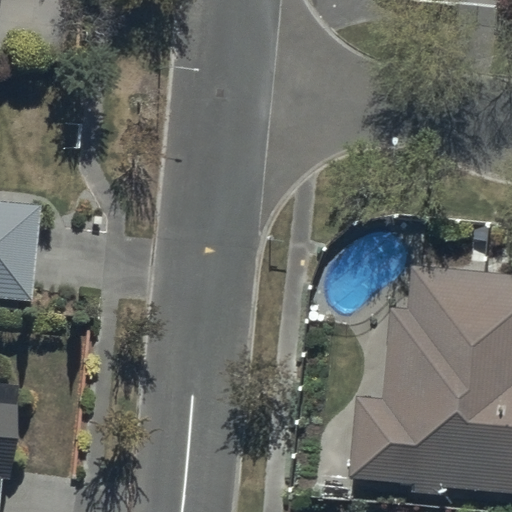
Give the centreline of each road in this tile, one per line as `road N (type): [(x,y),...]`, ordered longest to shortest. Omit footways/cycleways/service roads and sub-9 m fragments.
road 1 (residential): [(186,511),(221,98)]
road 2 (residential): [(221,98),(511,126)]
